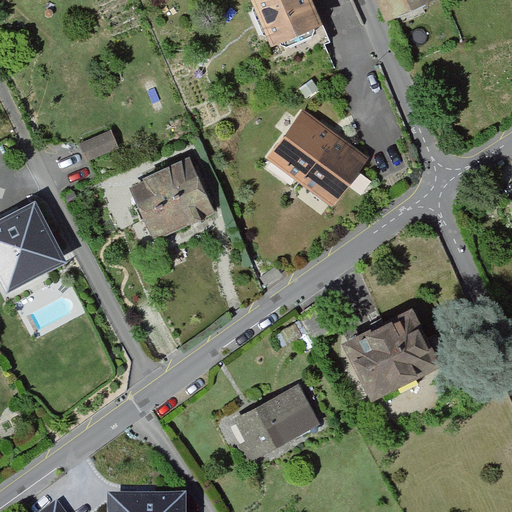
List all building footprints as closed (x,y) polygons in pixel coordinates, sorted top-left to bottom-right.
[(254,0),(279,50),(329,25),(316,0),(254,0)] [(381,0),(390,21),(441,0),(381,0)] [(511,54),(485,65),(496,90),(511,83),(511,54)] [(303,108),(267,161),(300,185),(336,133),(303,108)] [(369,156),(336,133),(300,185),(334,208),(369,156)] [(110,134),(79,148),(87,166),(118,152),(110,134)] [(194,158),(130,187),(156,245),(220,216),(194,158)] [(39,193),(0,213),(0,284),(6,295),(75,258),(39,193)] [(323,300),(300,321),(311,339),(336,326),(323,300)] [(422,306),(344,345),(373,402),(451,363),(422,306)] [(238,444),(248,463),(321,424),(298,381),(233,416),(245,440),(238,444)]
